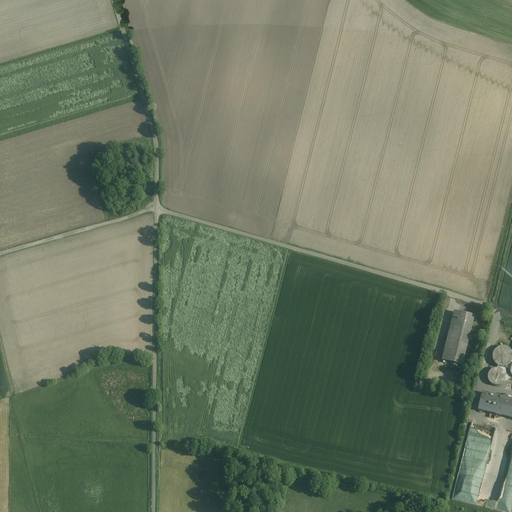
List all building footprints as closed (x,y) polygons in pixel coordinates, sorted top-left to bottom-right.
[(475,317),(454,312),(441,361),(462,366),(475,317)] [(497,366),(498,367),(499,367),(500,368),(502,368),(504,368),(505,368),(507,367),(509,366),(510,365),(511,364),(511,362),(511,352),(511,351),(509,349),(508,348),(506,348),(505,347),(503,347),(501,347),(499,348),(498,348),(496,349),(495,350),(494,352),(493,353),(493,355),(492,357),(492,359),(493,360),(493,362),(494,364),(495,365),(497,366)] [(499,367),(498,369),(500,370),(501,370),(503,371),(504,373),(504,374),(505,376),(505,377),(505,379),(505,381),(504,381),(505,381),(511,377),(511,376),(510,374),(510,373),(510,371),(510,369),(511,368),(511,366),(511,365),(511,364),(510,365),(509,366),(507,367),(505,368),(504,368),(502,368),(500,368),(499,367)] [(500,370),(498,369),(497,369),(495,369),(493,369),(492,370),(491,371),(489,372),(489,373),(488,375),(487,377),(487,378),(488,380),(488,381),(489,383),(490,384),(491,385),(493,386),(494,386),(496,387),(498,387),(499,386),(501,385),(502,385),(503,383),(504,382),(504,381),(505,381),(505,379),(505,377),(505,376),(504,374),(504,373),(503,371),(501,370),(500,370)] [(511,400),(482,393),(478,410),(511,418),(511,400)]
